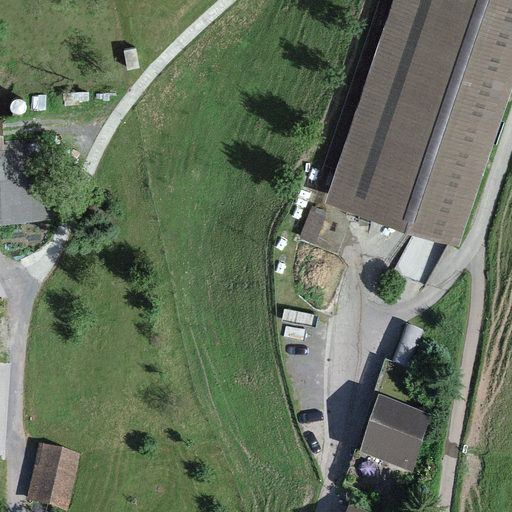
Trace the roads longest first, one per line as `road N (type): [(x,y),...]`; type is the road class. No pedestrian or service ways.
road 1 (track): [(225,0),(148,75),(107,130),(32,278),(20,310),(22,511)]
road 2 (track): [(511,133),(476,242),(432,293),(386,323),(363,371),(325,511)]
road 3 (track): [(476,242),(479,286),(444,511)]
